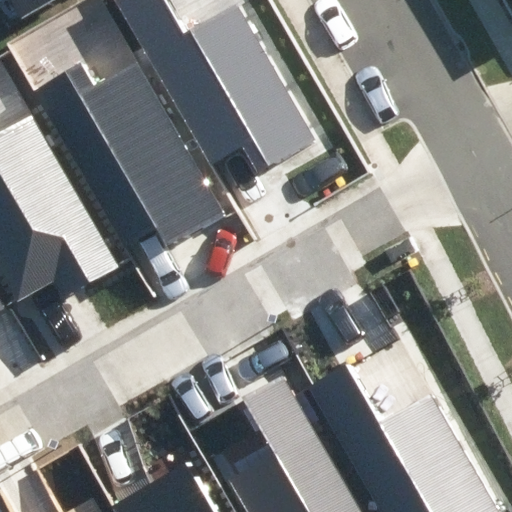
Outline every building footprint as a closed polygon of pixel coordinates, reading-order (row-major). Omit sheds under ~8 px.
[(51,0),(11,0),(21,17),(51,0)] [(261,170),(316,139),(236,2),(190,28),(173,0),(113,0),(210,165),(246,145),(261,170)] [(166,246),(220,214),(135,67),(95,90),(80,65),(40,88),(130,244),(156,229),(166,246)] [(64,296),(118,265),(32,116),(0,134),(0,267),(19,301),(55,280),(64,296)] [(496,511),(427,394),(381,420),(348,364),(306,388),(378,511),(496,511)] [(361,511),(284,375),(242,399),(275,458),(235,481),(252,511),(361,511)] [(114,511),(217,511),(188,463),(112,508),(114,511)]
